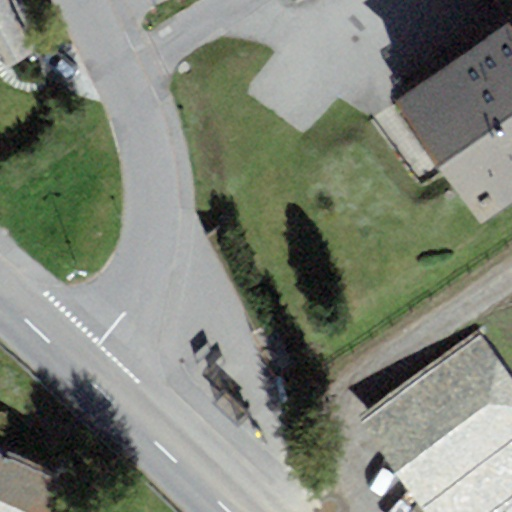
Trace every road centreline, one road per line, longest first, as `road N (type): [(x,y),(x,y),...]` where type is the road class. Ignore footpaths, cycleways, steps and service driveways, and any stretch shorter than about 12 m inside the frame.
road 1 (residential): [(76,367),(137,291),(149,209),(138,124),(85,0)]
road 2 (tertiary): [(76,367),(231,511)]
